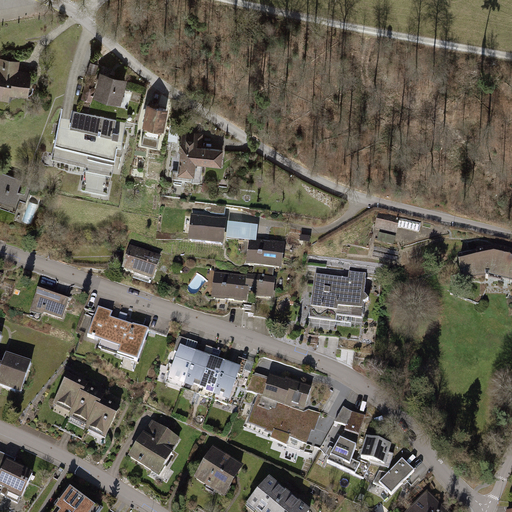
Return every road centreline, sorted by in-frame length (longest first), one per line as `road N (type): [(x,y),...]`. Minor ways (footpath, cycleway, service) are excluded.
road 1 (residential): [(0,250),(331,366),(408,424),(486,510)]
road 2 (residential): [(511,235),(360,198),(301,172),(157,83),(75,12),(47,0)]
road 3 (track): [(511,57),(227,0)]
road 4 (residential): [(160,511),(0,428)]
